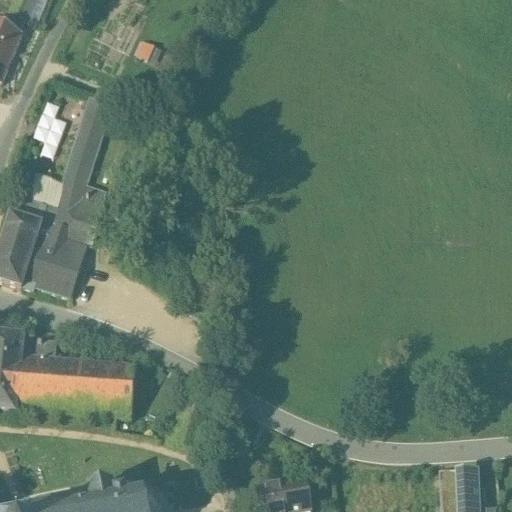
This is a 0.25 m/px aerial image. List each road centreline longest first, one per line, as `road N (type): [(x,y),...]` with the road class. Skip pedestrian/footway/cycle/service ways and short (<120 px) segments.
road 1 (tertiary): [(0,308),(18,306),(96,331),(334,447),(400,455),(511,445)]
road 2 (unclassified): [(78,0),(0,177)]
